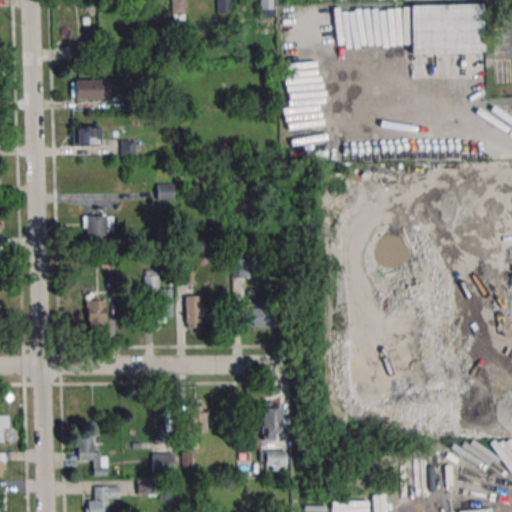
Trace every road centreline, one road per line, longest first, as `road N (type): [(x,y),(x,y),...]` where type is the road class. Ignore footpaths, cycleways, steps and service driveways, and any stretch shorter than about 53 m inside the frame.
road 1 (residential): [(46,511),(30,0)]
road 2 (residential): [(0,367),(285,365)]
